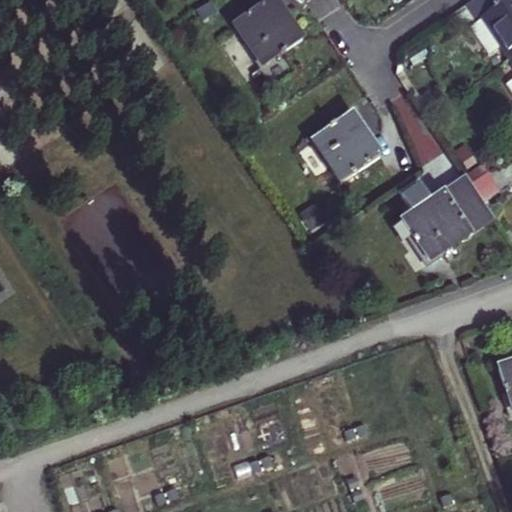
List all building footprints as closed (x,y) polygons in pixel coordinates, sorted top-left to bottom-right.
[(488,57),(501,48),(510,62),(511,60),(511,0),(503,6),(498,0),(475,0),(464,8),(476,25),(469,30),(488,57)] [(283,35),(292,29),(273,1),(234,28),(262,70),(293,49),(283,35)] [(293,49),(301,43),(292,29),(283,35),(293,49)] [(435,109),(424,93),(415,100),(426,116),(435,109)] [(352,117),(343,123),(353,137),(362,131),(352,117)] [(353,137),(343,123),(313,144),(341,185),(380,159),(362,131),(353,137)] [(481,166),(465,177),(477,194),(493,183),(481,166)] [(494,221),(467,182),(403,226),(430,265),(494,221)] [(511,366),(498,371),(501,381),(511,377),(511,366)] [(511,377),(501,381),(511,414),(511,377)]
